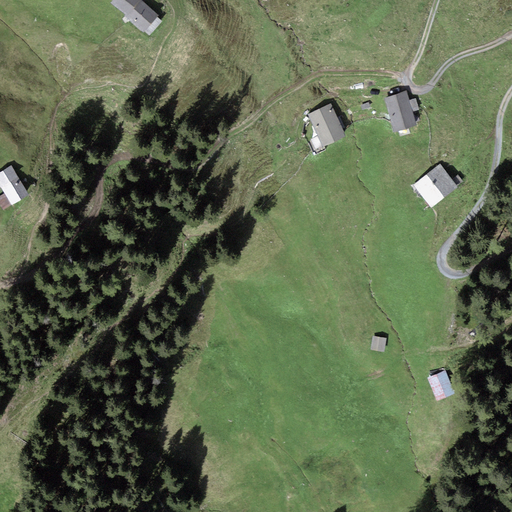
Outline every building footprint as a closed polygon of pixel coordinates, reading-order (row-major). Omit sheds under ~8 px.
[(158,15),(140,0),(112,0),(110,3),(144,32),(158,15)] [(407,91),(384,98),(394,133),(417,126),(412,112),(419,110),(415,98),(409,100),(407,91)] [(346,136),(331,104),(307,114),(322,147),(346,136)] [(431,208),(457,187),(439,165),(413,186),(431,208)] [(29,196),(11,166),(0,172),(0,184),(5,193),(13,206),(29,196)] [(0,204),(4,211),(13,206),(5,193),(0,195),(0,204)] [(384,353),(386,338),(373,336),(370,350),(384,353)] [(455,394),(445,370),(428,378),(438,401),(455,394)]
